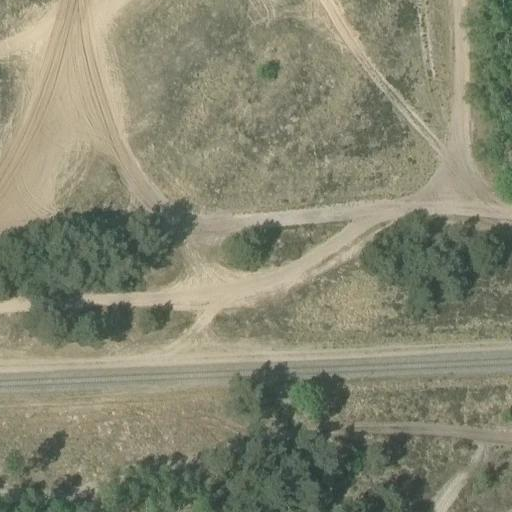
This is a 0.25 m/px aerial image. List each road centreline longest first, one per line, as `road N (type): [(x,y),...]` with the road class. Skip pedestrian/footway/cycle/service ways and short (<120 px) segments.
road 1 (track): [(0,499),(50,504),(287,436),(349,429),(511,433)]
road 2 (track): [(0,244),(185,222),(511,210)]
road 3 (track): [(0,308),(203,299),(289,279),(382,210)]
road 4 (track): [(77,0),(113,137),(185,222),(203,299),(198,355)]
road 5 (track): [(0,198),(30,150),(71,0)]
